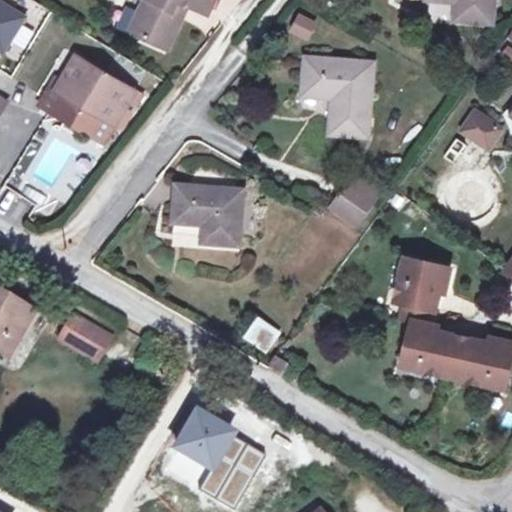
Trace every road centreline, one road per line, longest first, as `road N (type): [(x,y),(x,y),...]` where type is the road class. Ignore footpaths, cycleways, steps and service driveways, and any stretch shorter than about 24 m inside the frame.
road 1 (unclassified): [(67,266),(498,510)]
road 2 (residential): [(67,266),(223,62)]
